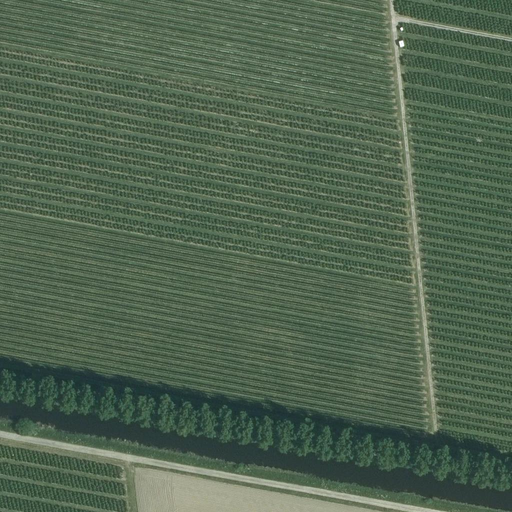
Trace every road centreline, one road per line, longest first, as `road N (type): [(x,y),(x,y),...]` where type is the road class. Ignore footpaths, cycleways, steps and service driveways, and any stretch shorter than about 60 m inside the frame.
road 1 (track): [(511,468),(0,377)]
road 2 (track): [(391,0),(439,455)]
road 3 (track): [(0,433),(423,511)]
